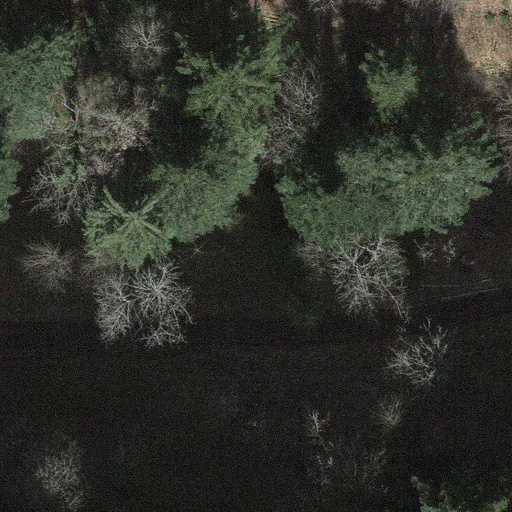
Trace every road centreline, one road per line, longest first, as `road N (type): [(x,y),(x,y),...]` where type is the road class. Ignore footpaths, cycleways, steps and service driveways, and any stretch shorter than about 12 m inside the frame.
road 1 (track): [(0,357),(296,343),(511,296)]
road 2 (track): [(296,343),(511,430)]
